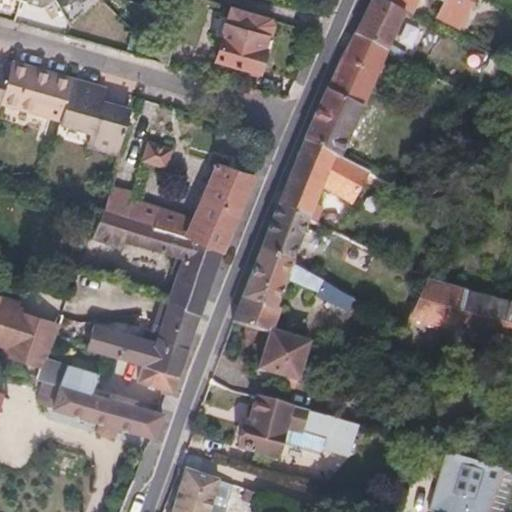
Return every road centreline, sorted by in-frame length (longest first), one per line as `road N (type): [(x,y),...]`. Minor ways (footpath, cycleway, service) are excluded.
road 1 (tertiary): [(147,511),(297,122)]
road 2 (residential): [(0,37),(297,122)]
road 3 (tertiary): [(297,122),(349,0)]
